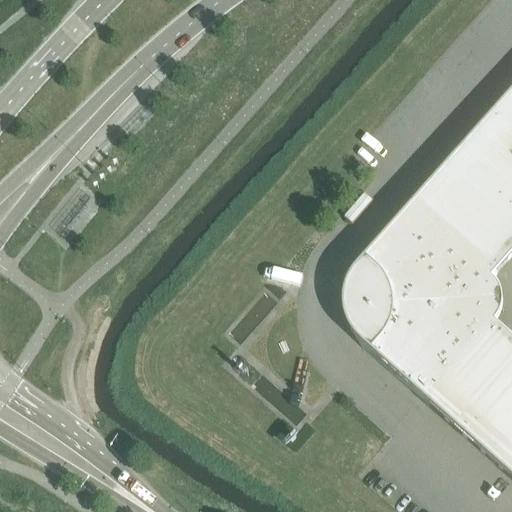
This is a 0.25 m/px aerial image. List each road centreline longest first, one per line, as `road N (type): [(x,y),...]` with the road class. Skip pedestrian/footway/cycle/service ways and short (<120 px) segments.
road 1 (unknown): [(341,268),(341,320),(438,440),(511,505)]
road 2 (secondary): [(51,162),(139,69),(228,0)]
road 3 (secondary): [(106,0),(0,118)]
road 4 (tertiary): [(0,430),(139,506)]
road 5 (tertiary): [(139,506),(127,484),(32,406)]
